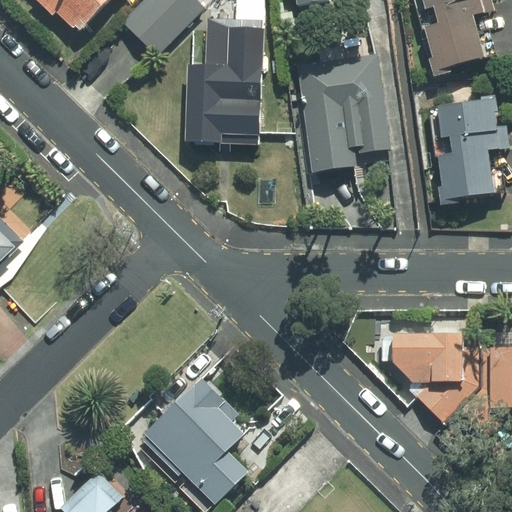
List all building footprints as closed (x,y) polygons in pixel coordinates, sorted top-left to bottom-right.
[(39,0),(79,42),(124,0),(39,0)] [(145,0),(119,27),(152,59),(202,9),(192,0),(145,0)] [(278,0),(281,22),(331,17),(329,0),(278,0)] [(471,0),(413,0),(436,85),(490,71),(471,0)] [(213,73),(190,72),(186,150),(264,153),(270,22),(216,19),(213,73)] [(376,63),(291,73),(304,180),(389,170),(376,63)] [(490,109),(430,114),(439,209),(499,204),(490,109)] [(288,204),(285,176),(267,178),(271,206),(288,204)] [(0,303),(49,254),(0,206),(0,303)] [(463,326),(396,324),(395,378),(425,379),(424,405),(483,407),(485,346),(463,345),(463,326)] [(511,344),(492,345),(492,406),(511,406),(511,344)] [(231,397),(204,372),(136,444),(209,511),(214,511),(251,474),(229,454),(248,434),(220,409),(231,397)] [(124,511),(131,505),(97,472),(57,511),(124,511)]
